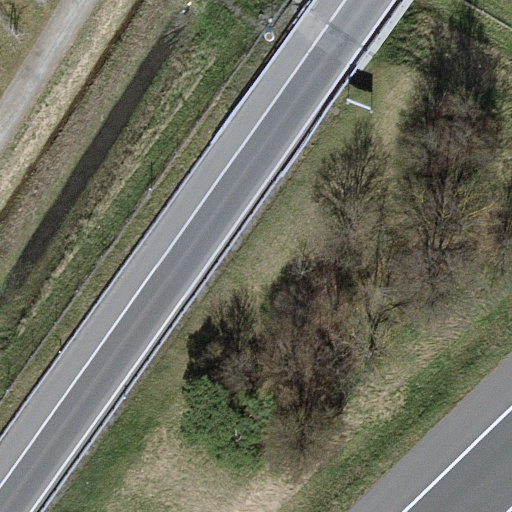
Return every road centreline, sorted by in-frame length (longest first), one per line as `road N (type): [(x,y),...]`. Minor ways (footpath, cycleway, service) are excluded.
road 1 (motorway): [(369,0),(6,511)]
road 2 (track): [(0,131),(84,0)]
